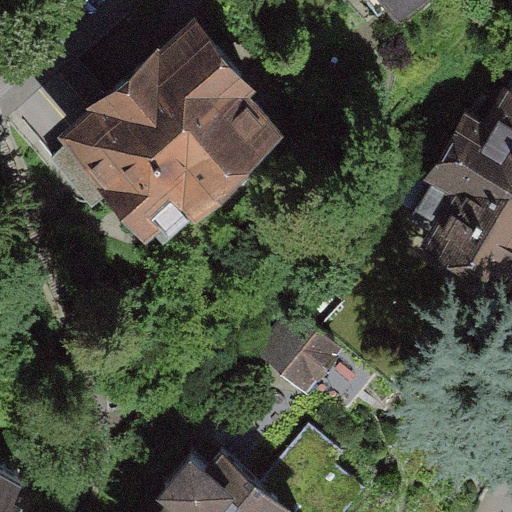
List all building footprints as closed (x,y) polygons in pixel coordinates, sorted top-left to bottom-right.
[(334,0),(356,25),(385,0),(334,0)] [(171,14),(29,138),(116,236),(257,112),(171,14)] [(371,201),(494,286),(511,260),(511,123),(453,83),(371,201)] [(295,303),(250,348),(298,397),(344,352),(295,303)] [(287,511),(217,449),(199,470),(178,451),(123,511),(287,511)] [(0,511),(11,511),(14,487),(0,479),(0,511)]
